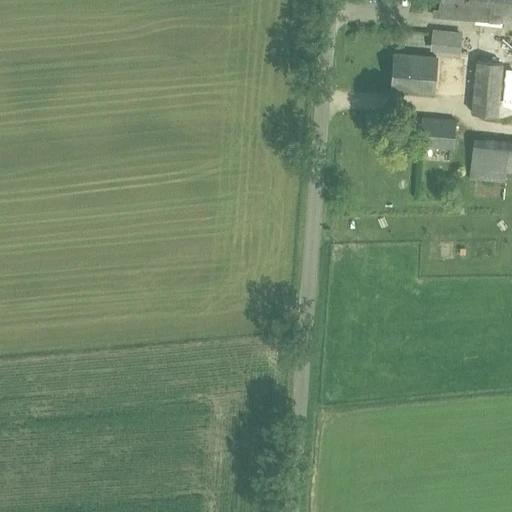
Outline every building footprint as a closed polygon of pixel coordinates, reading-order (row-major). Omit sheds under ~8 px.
[(434,9),(433,16),(511,22),(511,0),(440,0),(440,10),(434,9)] [(436,56),(395,52),(391,90),(432,94),(436,56)] [(471,113),(498,116),(500,102),(511,103),(511,62),(476,61),(471,113)] [(418,146),(454,149),(456,119),(421,116),(418,146)] [(511,172),(511,140),(474,136),(469,180),(505,183),(506,172),(511,172)]
